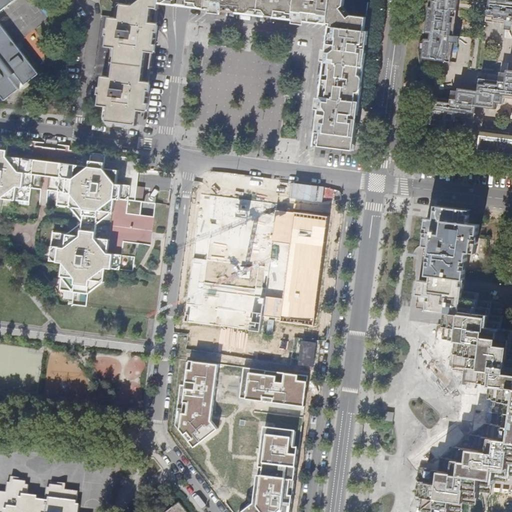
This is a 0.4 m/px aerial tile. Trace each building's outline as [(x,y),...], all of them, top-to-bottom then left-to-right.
[(0,0),(0,11),(14,0),(0,0)] [(161,0),(128,0),(127,3),(121,3),(116,3),(115,17),(102,15),(91,104),(103,106),(101,120),(134,125),(137,110),(145,111),(149,81),(144,81),(148,52),(153,52),(160,3),(161,3),(161,0)] [(316,144),(355,149),(357,127),(369,30),(366,30),(369,3),(374,3),(373,0),(161,0),(161,3),(165,3),(168,0),(188,0),(189,1),(198,2),(198,5),(200,6),(210,7),(210,9),(296,19),(330,23),(331,24),(319,122),(316,144)] [(429,0),(426,33),(431,34),(430,39),(426,39),(423,40),(421,42),(419,44),(419,46),(420,61),(422,64),(425,67),(428,68),(431,68),(435,67),(437,65),(438,64),(440,60),(451,62),(453,43),(458,43),(459,36),(454,36),(459,0),(429,0)] [(511,156),(511,0),(510,0),(489,0),(487,21),(506,23),(506,29),(511,29),(511,70),(508,70),(507,73),(501,72),(500,81),(480,79),(478,90),(459,88),(459,91),(452,90),(451,100),(432,97),(428,125),(447,127),(448,121),(454,122),(456,116),(475,118),(476,106),(496,109),(497,103),(503,104),(504,98),(511,98),(511,139),(480,136),(479,152),(511,156)] [(0,94),(5,100),(19,89),(10,77),(15,73),(25,85),(39,74),(11,38),(0,23),(0,94)] [(73,299),(72,306),(74,305),(87,306),(89,293),(103,282),(105,282),(106,278),(107,269),(120,270),(136,272),(139,246),(153,248),(153,246),(157,214),(144,212),(147,185),(140,184),(141,176),(143,164),(140,164),(140,159),(107,155),(93,153),(57,148),(43,147),(11,142),(0,141),(0,210),(0,211),(2,198),(15,199),(16,200),(18,202),(26,203),(29,200),(30,200),(40,202),(47,203),(57,204),(85,208),(83,218),(83,223),(81,236),(54,233),(51,260),(64,262),(63,266),(61,290),(64,291),(74,292),(73,299)] [(427,309),(447,312),(461,313),(464,287),(466,274),(465,274),(468,251),(475,252),(478,224),(469,222),(471,208),(454,206),(436,204),(435,218),(427,217),(424,245),(431,246),(427,280),(420,279),(418,293),(429,295),(427,309)] [(511,331),(499,330),(501,317),(488,315),(491,290),(464,287),(461,313),(447,312),(444,338),(457,340),(455,352),(452,369),(465,371),(465,367),(480,371),(478,384),(489,398),(486,423),(442,458),(441,469),(421,467),(418,494),(424,495),(422,510),(436,511),(435,511),(463,511),(465,501),(479,502),(480,490),(492,492),(494,478),(511,480),(511,331)] [(74,292),(64,291),(63,298),(73,299),(74,292)] [(218,364),(190,360),(181,430),(195,445),(218,429),(211,419),(218,364)] [(309,376),(245,368),(241,398),(306,406),(309,376)] [(256,507),(248,511),(292,511),(301,451),(293,450),(295,433),(265,429),(260,469),(265,470),(264,479),(259,477),(256,507)] [(82,511),(83,507),(78,507),(80,489),(55,485),(55,490),(50,489),(48,502),(41,502),(41,498),(32,496),(33,487),(29,486),(29,482),(17,481),(16,484),(12,484),(10,494),(2,493),(2,497),(0,496),(0,511),(82,511)]
